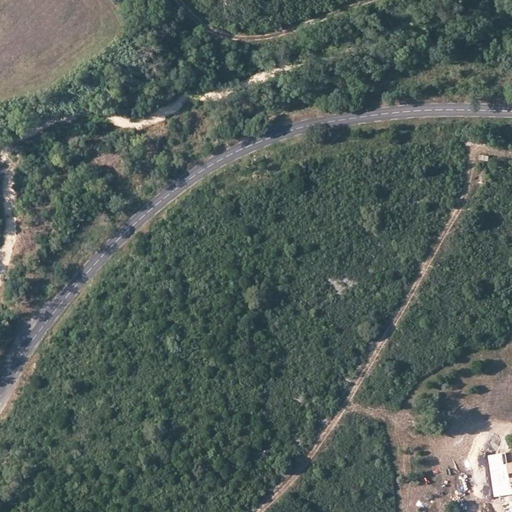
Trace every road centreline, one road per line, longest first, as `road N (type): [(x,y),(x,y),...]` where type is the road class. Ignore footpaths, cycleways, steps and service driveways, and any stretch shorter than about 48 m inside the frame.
road 1 (tertiary): [(0,386),(92,267),(168,194),(233,152),(281,132),(401,111),(511,113)]
road 2 (track): [(473,145),(455,215),(398,317),(319,442),(257,511)]
road 3 (track): [(184,0),(205,25),(251,38),(374,0)]
